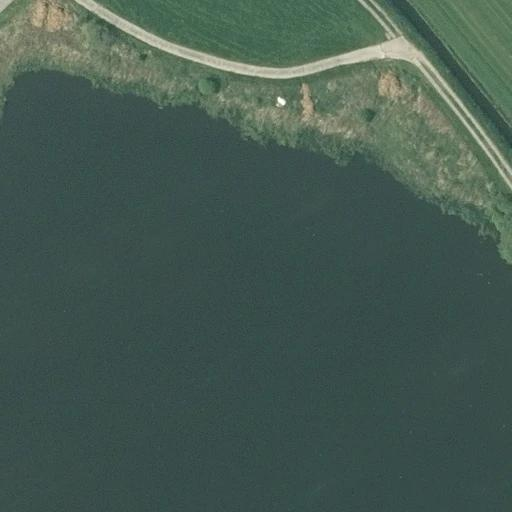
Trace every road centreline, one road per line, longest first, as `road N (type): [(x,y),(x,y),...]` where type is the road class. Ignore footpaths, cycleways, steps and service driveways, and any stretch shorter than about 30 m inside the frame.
road 1 (track): [(404,48),(275,75),(163,47),(80,0)]
road 2 (track): [(511,185),(363,0)]
